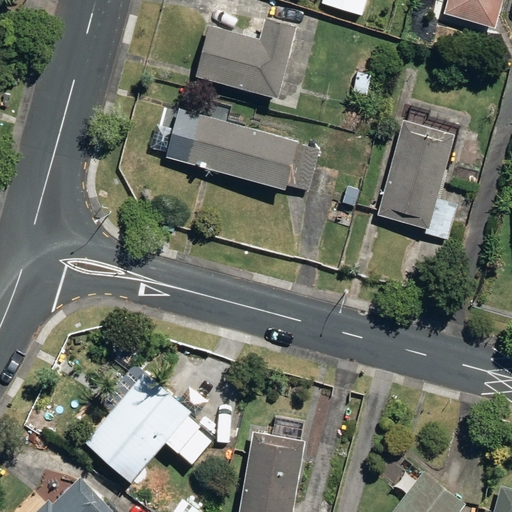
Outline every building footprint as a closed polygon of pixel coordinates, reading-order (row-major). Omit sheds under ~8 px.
[(322,0),(322,4),(362,15),(366,0),(322,0)] [(448,0),(444,15),(495,29),(502,0),(448,0)] [(195,76),(277,100),(298,30),(266,22),(259,42),(209,27),(195,76)] [(373,42),(395,48),(398,37),(375,32),(373,42)] [(354,91),(367,94),(370,74),(357,72),(354,91)] [(286,185),(308,192),(320,150),(201,116),(193,142),(172,136),(167,155),(187,160),(186,163),(284,192),(286,185)] [(427,235),(447,239),(457,204),(437,199),(454,135),(403,121),(378,215),(429,229),(427,235)] [(367,182),(347,178),(343,202),(363,206),(367,182)] [(84,437),(129,475),(164,435),(191,459),(214,432),(187,408),(189,405),(135,358),(102,397),(111,405),(84,437)] [(237,511),(291,511),(305,435),(300,434),(303,416),(276,411),(273,431),(252,428),(237,511)] [(28,511),(107,511),(115,505),(76,465),(28,511)] [(388,511),(454,511),(464,499),(423,467),(388,511)] [(491,511),(511,511),(511,483),(500,480),(491,511)]
